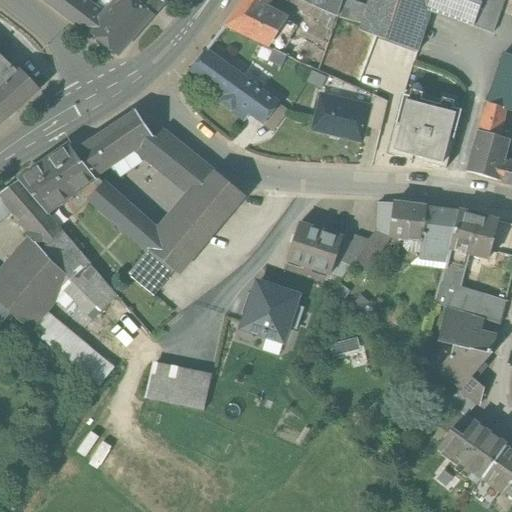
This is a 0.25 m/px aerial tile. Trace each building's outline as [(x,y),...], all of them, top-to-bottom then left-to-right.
[(44,0),(65,15),(75,0),(44,0)] [(118,56),(153,17),(133,2),(130,0),(116,0),(101,18),(91,11),(75,0),(65,15),(89,33),(118,56)] [(101,18),(116,0),(100,0),(91,11),(101,18)] [(134,0),(133,2),(153,17),(163,4),(158,0),(134,0)] [(252,0),(244,0),(225,27),(244,37),(245,36),(266,46),(283,19),(263,7),(252,0)] [(281,0),(296,9),(300,2),(299,2),(300,0),(281,0)] [(300,0),(299,2),(300,2),(336,18),(341,5),(331,0),(300,0)] [(343,0),(342,0),(341,5),(336,18),(367,27),(373,9),(343,0)] [(375,0),(373,9),(367,27),(361,45),(383,53),(387,43),(406,50),(418,53),(431,12),(471,27),(481,4),(471,0),(375,0)] [(482,0),(481,4),(471,27),(493,35),(504,0),(482,0)] [(361,45),(367,27),(336,18),(300,2),(296,9),(361,45)] [(269,63),(281,68),(286,57),(274,51),(269,63)] [(191,71),(227,98),(241,79),(205,53),(191,71)] [(511,58),(503,55),(493,85),(511,89),(511,58)] [(17,74),(0,57),(0,124),(39,90),(20,70),(17,74)] [(311,73),(306,86),(320,92),(325,80),(311,73)] [(241,79),(227,98),(264,125),(277,107),(241,79)] [(511,89),(493,85),(486,103),(504,110),(504,111),(511,112),(511,89)] [(312,132),(361,144),(365,127),(369,109),(320,96),(312,132)] [(372,96),(369,109),(365,127),(380,130),(387,103),(372,96)] [(421,163),(445,170),(461,111),(403,96),(387,155),(412,161),(413,157),(422,160),(421,163)] [(473,153),(504,160),(509,141),(499,139),(504,111),(504,110),(486,103),(473,153)] [(277,107),(264,125),(274,133),(287,114),(277,107)] [(122,122),(74,154),(94,178),(137,149),(153,138),(152,137),(136,112),(122,122)] [(165,165),(193,188),(210,169),(163,131),(156,138),(152,136),(152,137),(153,138),(137,149),(160,168),(163,167),(165,165)] [(70,146),(17,182),(45,214),(96,179),(94,178),(74,154),(70,146)] [(467,174),(497,182),(503,163),(504,160),(473,153),(467,174)] [(511,186),(511,165),(503,163),(497,182),(511,186)] [(210,169),(193,188),(157,232),(103,185),(88,201),(147,254),(129,277),(157,301),(244,197),(210,169)] [(61,234),(45,214),(17,182),(0,194),(0,222),(14,212),(31,233),(26,237),(30,240),(0,276),(44,313),(54,302),(74,279),(89,265),(62,233),(61,234)] [(377,204),(376,231),(390,237),(394,205),(394,204),(377,204)] [(425,208),(394,204),(394,205),(390,237),(403,239),(421,241),(425,208)] [(421,241),(450,245),(458,212),(425,208),(421,241)] [(498,223),(458,212),(450,245),(449,248),(469,253),(488,258),(498,223)] [(342,239),(299,224),(286,261),(330,275),(334,261),(342,239)] [(368,242),(356,259),(354,262),(368,273),(390,238),(390,237),(376,231),(368,242)] [(342,239),(334,261),(346,265),(349,257),(356,259),(368,242),(355,237),(353,242),(342,239)] [(408,253),(418,254),(421,241),(403,239),(402,248),(408,253)] [(449,248),(450,245),(421,241),(418,254),(415,267),(404,287),(434,305),(437,294),(449,248)] [(469,253),(449,248),(437,294),(457,299),(459,288),(469,253)] [(117,297),(89,265),(74,279),(54,302),(85,330),(117,297)] [(44,313),(0,276),(0,304),(9,311),(8,312),(11,314),(53,349),(67,333),(44,314),(44,313)] [(327,299),(339,309),(353,290),(340,281),(327,299)] [(278,293),(256,286),(241,330),(266,338),(268,334),(284,339),(288,329),(296,332),(304,309),(295,307),(298,297),(279,290),(278,293)] [(437,294),(434,305),(446,309),(474,318),(481,295),(459,288),(457,299),(437,294)] [(474,318),(479,320),(499,326),(505,303),(481,295),(474,318)] [(360,298),(352,307),(368,321),(376,312),(360,298)] [(0,326),(11,314),(8,312),(9,311),(0,304),(0,326)] [(474,375),(493,354),(491,352),(495,338),(476,333),(479,320),(474,318),(446,309),(437,343),(453,347),(451,355),(447,359),(449,361),(445,377),(459,389),(460,388),(461,389),(474,374),(474,375)] [(67,333),(53,349),(99,387),(112,371),(67,333)] [(211,378),(152,366),(144,402),(203,414),(211,378)] [(480,406),(485,385),(474,375),(474,374),(461,389),(460,388),(459,389),(448,403),(455,410),(465,418),(477,404),(480,406)] [(458,426),(465,418),(455,410),(448,418),(458,426)] [(460,462),(471,447),(446,429),(442,434),(446,437),(439,447),(460,462)] [(505,447),(482,431),(471,447),(460,462),(483,478),(505,447)] [(511,452),(505,447),(483,478),(505,494),(511,484),(511,452)]
